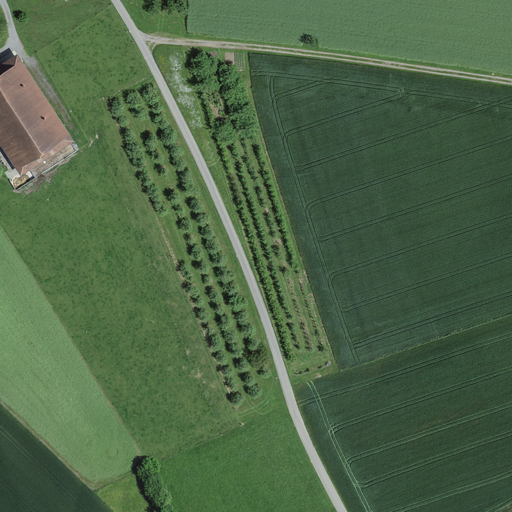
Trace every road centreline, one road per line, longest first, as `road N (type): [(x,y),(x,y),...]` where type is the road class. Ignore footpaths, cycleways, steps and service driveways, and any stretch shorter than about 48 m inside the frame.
road 1 (unclassified): [(115,0),(251,269),(293,408),(344,511)]
road 2 (track): [(135,35),(511,86)]
